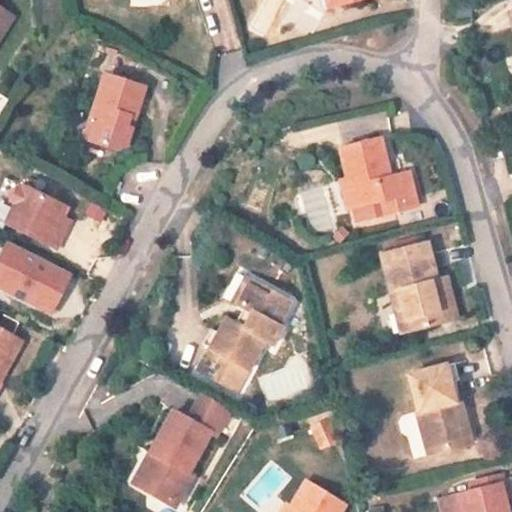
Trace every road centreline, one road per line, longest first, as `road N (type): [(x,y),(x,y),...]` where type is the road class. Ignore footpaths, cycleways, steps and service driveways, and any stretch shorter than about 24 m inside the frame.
road 1 (residential): [(403,84),(347,64),(296,65),(241,84),(205,127),(0,492)]
road 2 (residential): [(511,358),(447,142),(403,84)]
